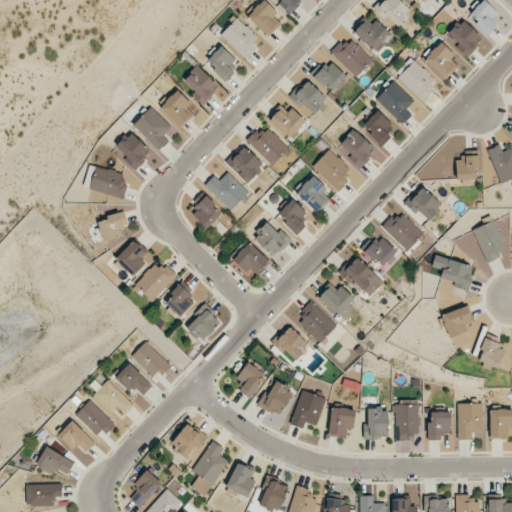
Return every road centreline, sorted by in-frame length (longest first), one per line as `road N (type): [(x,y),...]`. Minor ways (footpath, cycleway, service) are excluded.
road 1 (residential): [(511,48),(105,479),(103,510)]
road 2 (residential): [(511,468),(351,469),(300,458),(252,436),(193,385)]
road 3 (residential): [(348,0),(161,204)]
road 4 (residential): [(161,204),(163,220),(260,314)]
